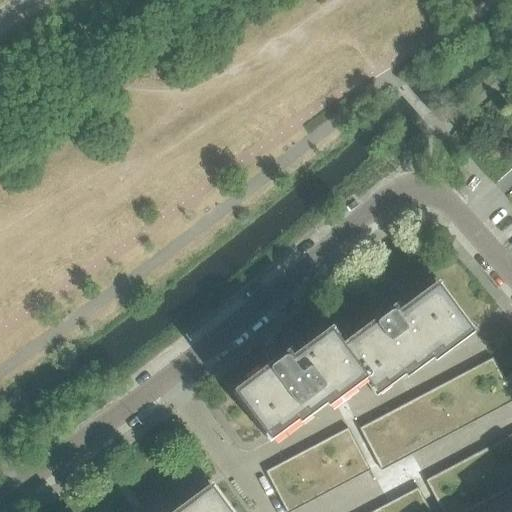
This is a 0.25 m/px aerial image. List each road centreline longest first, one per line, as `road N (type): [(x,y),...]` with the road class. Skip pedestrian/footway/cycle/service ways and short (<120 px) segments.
road 1 (residential): [(0,498),(170,381),(393,193),(421,188)]
road 2 (residential): [(511,270),(442,195),(421,188)]
